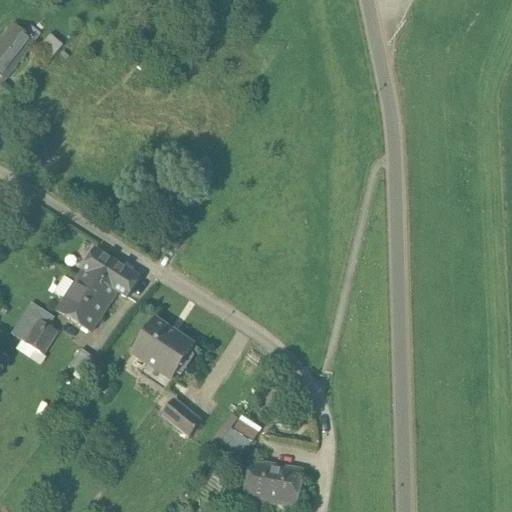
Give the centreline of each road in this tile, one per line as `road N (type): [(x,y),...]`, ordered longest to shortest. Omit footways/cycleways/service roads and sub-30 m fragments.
road 1 (unclassified): [(405,511),(391,166),(364,0)]
road 2 (residential): [(0,171),(271,348),(319,391),(328,441),(312,511)]
